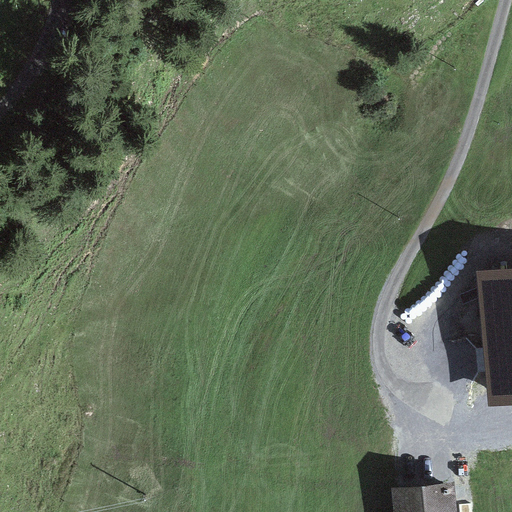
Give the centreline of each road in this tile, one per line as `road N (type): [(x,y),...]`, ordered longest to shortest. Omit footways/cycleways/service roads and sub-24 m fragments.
road 1 (track): [(414,410),(386,363),(384,322),(392,292),(459,171),(510,0)]
road 2 (track): [(0,113),(45,48),(62,0)]
